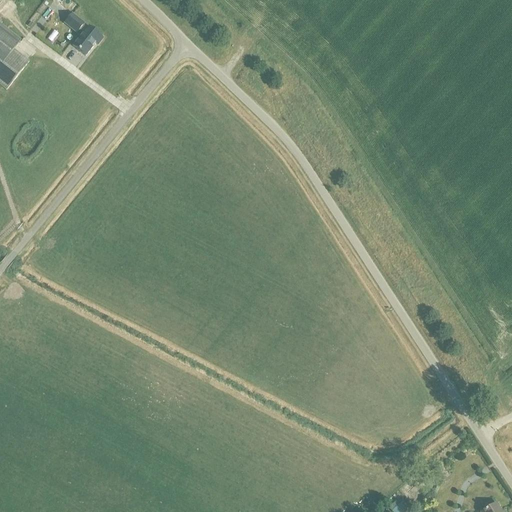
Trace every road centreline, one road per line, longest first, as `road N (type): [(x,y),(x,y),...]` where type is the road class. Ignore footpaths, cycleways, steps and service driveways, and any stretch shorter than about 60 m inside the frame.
road 1 (unclassified): [(511,482),(301,158),(186,42)]
road 2 (track): [(511,413),(480,434),(495,373),(320,113),(251,42)]
road 3 (unclassified): [(0,270),(186,42)]
